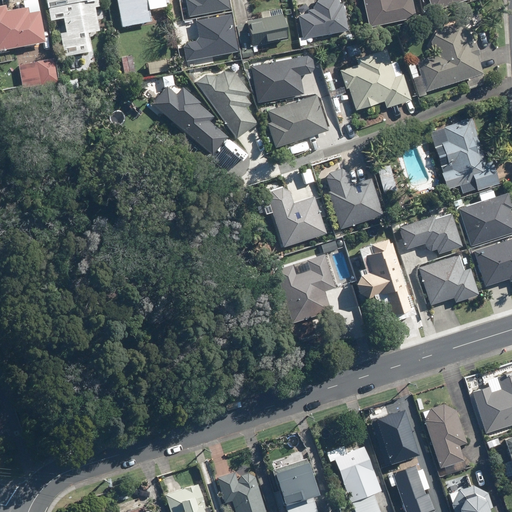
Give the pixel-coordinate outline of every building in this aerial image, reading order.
[(98,31),(94,7),(97,7),(96,0),(45,0),(49,21),(63,18),(65,32),(59,33),(63,52),(90,47),(88,33),(98,31)] [(116,0),(121,27),(150,21),(146,0),(116,0)] [(313,10),(308,10),(308,14),(298,16),(302,38),(348,30),(342,3),(339,4),(338,0),(316,0),(312,6),(313,10)] [(362,0),(369,27),(415,17),(411,0),(362,0)] [(428,0),(432,11),(466,0),(428,0)] [(194,3),(173,7),(176,19),(180,18),(181,26),(198,23),(194,3)] [(4,5),(0,5),(0,49),(23,46),(24,48),(32,46),(32,44),(44,42),(38,10),(28,12),(27,7),(6,11),(4,5)] [(251,47),(287,40),(282,14),(246,21),(246,24),(236,26),(242,58),(252,56),(251,47)] [(437,29),(431,42),(435,55),(415,61),(426,92),(466,79),(469,88),(485,83),(477,55),(479,55),(476,43),(473,44),(470,34),(466,35),(462,22),(437,29)] [(410,99),(402,74),(394,77),(386,50),(367,56),(369,62),(340,71),(345,88),(348,88),(355,110),(383,100),(386,108),(410,99)] [(131,55),(122,57),(125,73),(134,71),(133,65),(137,64),(136,58),(132,59),(131,55)] [(255,102),(301,93),(297,71),(306,70),(303,56),(248,67),(255,102)] [(54,58),(18,64),(22,88),(39,85),(41,92),(59,89),(54,58)] [(157,61),(145,62),(145,73),(158,72),(157,61)] [(408,65),(411,75),(417,73),(414,63),(408,65)] [(207,71),(192,81),(233,139),(255,124),(243,106),(246,103),(242,97),(247,93),(228,67),(212,78),(207,71)] [(328,72),(322,74),(329,92),(335,91),(328,72)] [(211,115),(180,91),(162,114),(210,153),(224,136),(206,122),(211,115)] [(264,124),(272,148),(325,130),(313,96),(267,112),(270,122),(264,124)] [(448,167),(450,166),(452,170),(443,173),(448,189),(474,181),(477,190),(498,184),(491,161),(485,163),(471,119),(442,128),(447,141),(441,143),(448,167)] [(303,142),(285,147),(287,155),(305,151),(303,142)] [(388,165),(377,169),(384,194),(396,191),(388,165)] [(379,215),(369,180),(349,186),(343,168),(322,174),(338,227),(379,215)] [(284,186),(265,192),(267,199),(264,200),(279,245),(321,232),(302,170),(281,176),(284,186)] [(467,245),(511,230),(511,225),(506,207),(509,207),(504,193),(455,209),(467,245)] [(442,226),(416,235),(430,276),(471,263),(456,217),(440,222),(442,226)] [(408,229),(413,227),(411,221),(406,223),(405,221),(397,223),(400,234),(408,231),(408,229)] [(511,238),(472,250),(483,287),(508,278),(509,281),(511,279),(511,238)] [(394,321),(415,315),(392,243),(388,244),(387,240),(369,246),(372,253),(364,255),(370,273),(360,276),(355,285),(358,294),(367,299),(385,293),(394,321)] [(333,241),(320,245),(323,253),(336,249),(333,241)] [(333,290),(322,255),(304,260),(306,265),(275,275),(290,321),(329,309),(324,293),(333,290)] [(488,385),(469,391),(483,433),(511,423),(511,371),(495,377),(498,388),(490,391),(488,385)] [(430,406),(424,419),(439,466),(463,458),(459,444),(466,442),(455,409),(442,402),(430,406)] [(496,438),(486,441),(488,448),(497,445),(496,438)] [(381,488),(363,444),(333,456),(354,511),(376,511),(380,511),(373,492),(381,488)] [(317,511),(312,494),(318,492),(307,458),(273,469),(286,511),(317,511)] [(414,464),(386,473),(390,485),(396,482),(405,511),(419,511),(433,507),(427,491),(424,493),(414,464)] [(439,489),(431,466),(421,470),(429,492),(439,489)] [(235,511),(266,511),(255,475),(248,471),(241,473),(238,479),(236,479),(234,470),(216,476),(224,500),(232,498),(235,511)] [(165,493),(170,511),(204,511),(203,507),(205,506),(197,482),(165,493)] [(459,488),(452,503),(454,511),(491,511),(490,507),(493,506),(488,492),(471,484),(459,488)]
